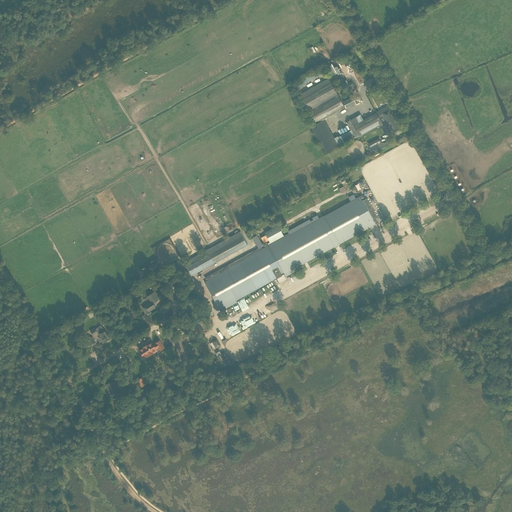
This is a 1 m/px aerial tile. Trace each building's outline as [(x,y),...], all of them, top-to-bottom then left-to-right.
[(337,76),(341,71),(333,63),(328,68),(337,76)] [(315,86),(301,92),(311,115),(340,102),(342,106),(329,78),(320,82),(319,80),(313,83),(315,86)] [(379,99),(380,98),(384,96),(380,88),(376,91),(374,92),(379,99)] [(352,97),(342,101),(345,108),(355,104),(352,97)] [(378,113),(384,123),(393,117),(387,108),(378,113)] [(364,121),(362,117),(361,115),(350,120),(360,137),(383,124),(380,120),(374,123),(370,117),(364,121)] [(398,127),(393,117),(384,123),(389,132),(398,127)] [(349,130),(334,138),(324,119),(310,126),(324,152),(353,137),(349,130)] [(379,138),(368,144),(370,148),(371,148),(372,150),(375,148),(374,146),(381,142),(379,138)] [(327,215),(322,217),(288,236),(287,234),(283,236),(277,225),(264,233),(270,243),(268,244),(268,245),(261,249),(260,247),(204,278),(206,281),(205,282),(221,311),(236,303),(235,301),(276,279),(279,284),(286,280),(283,275),(342,242),(375,225),(359,196),(327,215)] [(239,232),(206,250),(213,264),(246,245),(239,232)] [(359,246),(357,243),(350,246),(348,243),(342,246),(346,253),(359,246)] [(193,273),(212,263),(208,255),(207,255),(205,251),(184,262),(186,267),(190,274),(193,273)] [(155,262),(146,267),(149,273),(158,268),(155,262)] [(175,299),(173,295),(171,291),(166,293),(168,297),(170,302),(175,299)] [(125,293),(120,296),(123,302),(128,298),(125,293)] [(158,300),(156,298),(157,297),(158,296),(156,294),(155,295),(153,293),(148,296),(151,302),(142,307),(147,315),(150,314),(149,311),(155,307),(153,304),(158,300)] [(238,313),(252,305),(248,299),(243,302),(242,300),(236,302),(238,306),(235,307),(238,313)] [(139,315),(133,306),(127,310),(132,319),(139,315)] [(144,314),(141,316),(148,327),(153,324),(148,316),(146,317),(144,314)] [(244,317),(248,326),(254,323),(250,315),(244,317)] [(98,334),(104,343),(110,339),(104,330),(100,333),(98,330),(95,331),(94,329),(90,331),(91,333),(89,334),(90,336),(92,334),(93,335),(97,333),(96,332),(97,332),(98,334)] [(86,340),(89,346),(95,343),(92,337),(86,340)] [(155,349),(158,347),(160,350),(163,348),(159,341),(156,343),(156,344),(153,346),(151,343),(141,349),(139,351),(143,357),(155,350),(155,349)] [(231,363),(225,352),(216,358),(222,368),(231,363)] [(138,380),(143,386),(147,383),(142,377),(138,380)] [(113,390),(113,391),(116,390),(115,388),(120,385),(117,380),(112,383),(112,382),(106,386),(109,392),(113,390)]
